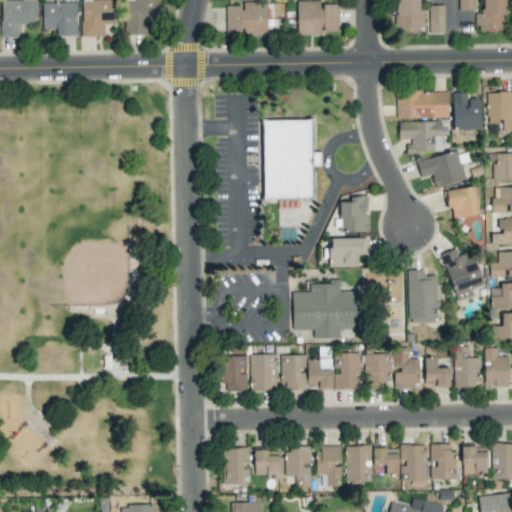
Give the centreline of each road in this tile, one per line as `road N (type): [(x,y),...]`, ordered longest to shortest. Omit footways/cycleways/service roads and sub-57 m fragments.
road 1 (residential): [(198,0),(189,44),(195,511)]
road 2 (residential): [(0,70),(511,62)]
road 3 (residential): [(511,415),(194,420)]
road 4 (residential): [(369,65),(381,148),(411,226)]
